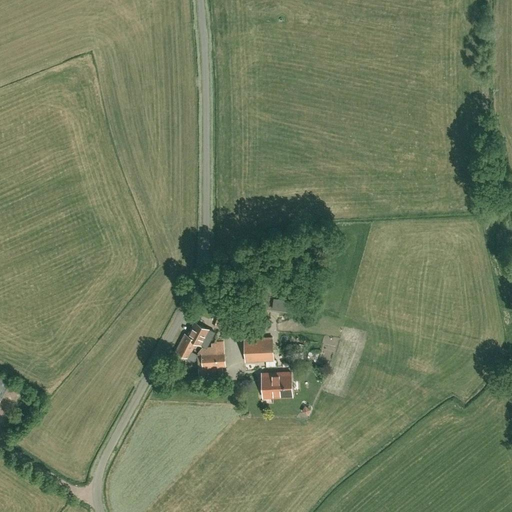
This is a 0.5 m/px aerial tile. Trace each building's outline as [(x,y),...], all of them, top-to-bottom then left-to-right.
[(295,312),(297,300),(272,296),(270,308),(295,312)] [(188,334),(186,333),(176,351),(188,357),(196,341),(201,344),(209,328),(195,321),(188,334)] [(246,361),(274,359),(273,336),(244,338),(246,361)] [(212,366),(226,365),(224,351),(211,352),(212,366)] [(212,366),(211,352),(202,353),(203,367),(212,366)] [(293,394),(292,371),(262,373),(264,396),(293,394)] [(0,373),(0,396),(10,380),(0,373)] [(311,409),(308,407),(304,408),(302,412),(308,415),(311,409)]
